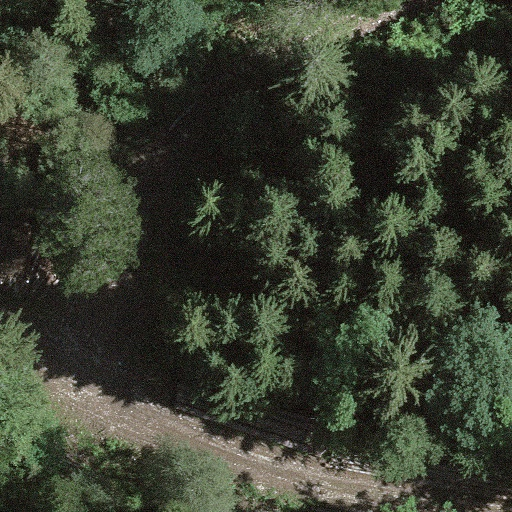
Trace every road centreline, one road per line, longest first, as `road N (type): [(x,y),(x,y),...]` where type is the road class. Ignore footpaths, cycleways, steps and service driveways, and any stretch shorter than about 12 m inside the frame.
road 1 (track): [(399,0),(311,39),(230,90),(176,138),(136,190),(67,352),(104,465),(155,511)]
road 2 (track): [(67,352),(163,411),(226,438),(511,496)]
road 3 (track): [(511,332),(98,289)]
